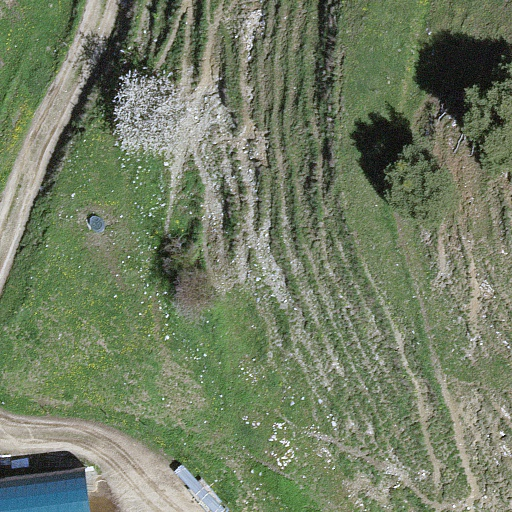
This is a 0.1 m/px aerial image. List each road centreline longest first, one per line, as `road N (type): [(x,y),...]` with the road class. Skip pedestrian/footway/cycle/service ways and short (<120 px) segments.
road 1 (track): [(108,0),(41,137),(0,246)]
road 2 (track): [(0,429),(84,440),(116,458),(170,511)]
